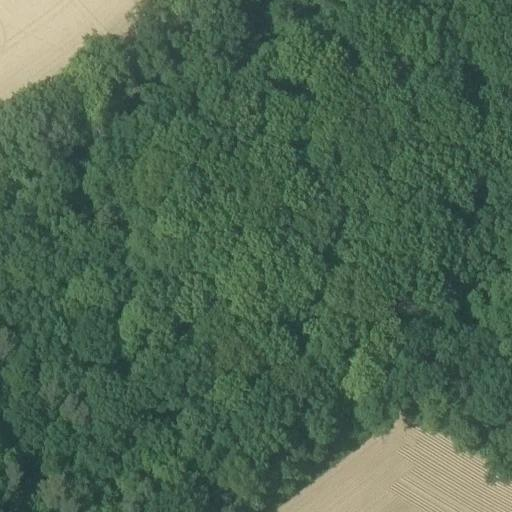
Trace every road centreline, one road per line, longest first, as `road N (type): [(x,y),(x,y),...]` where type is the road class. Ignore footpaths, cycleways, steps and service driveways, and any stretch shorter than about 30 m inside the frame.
road 1 (track): [(266,443),(211,443),(170,473),(146,475),(131,446),(134,278),(118,261),(87,261),(0,303)]
road 2 (track): [(511,259),(324,392),(183,511)]
